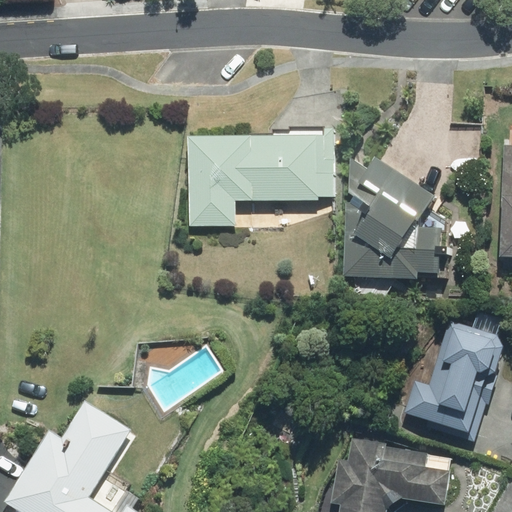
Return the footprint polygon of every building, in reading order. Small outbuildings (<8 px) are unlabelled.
[(322,202),(335,202),(335,164),(323,164),(323,142),(191,141),(190,229),(237,230),(238,207),(322,208),(322,202)] [(511,149),(503,149),(498,265),(511,266),(511,149)] [(435,203),(379,164),(351,162),(343,280),(416,285),(417,281),(438,282),(442,233),(433,233),(435,203)] [(422,385),(410,420),(477,443),(481,430),(472,427),(487,384),(490,383),(492,381),(495,380),(497,378),(499,376),(501,373),(502,371),(504,368),(505,366),(505,363),(506,360),(506,357),(506,354),(506,351),(505,348),(504,345),(503,343),(501,340),(500,338),(498,336),(496,334),(493,332),(491,330),(488,329),(485,328),(483,327),(480,327),(477,327),(474,327),(471,327),(468,328),(465,329),(463,330),(460,332),(458,333),(444,374),(441,373),(435,390),(422,385)] [(132,511),(143,496),(106,473),(116,457),(122,461),(137,437),(84,403),(65,433),(55,427),(6,506),(15,511),(132,511)] [(391,511),(402,505),(445,510),(451,461),(389,454),(388,468),(335,462),(330,509),(337,510),(336,511),(391,511)]
